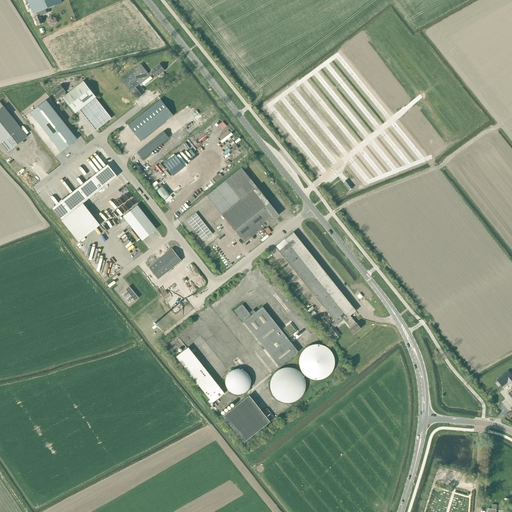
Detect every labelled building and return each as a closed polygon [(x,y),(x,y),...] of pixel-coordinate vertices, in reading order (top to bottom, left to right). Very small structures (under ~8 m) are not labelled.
[(62,2),(60,0),(27,0),(33,14),(34,14),(46,9),(62,2)] [(37,25),(43,23),(40,16),(48,12),(46,9),(34,14),(35,17),(34,18),(36,22),(35,23),(35,24),(37,25)] [(130,92),(137,99),(142,95),(135,87),(152,74),(155,78),(164,70),(159,64),(150,72),(148,74),(140,64),(121,80),(130,91),(130,92)] [(111,118),(82,82),(66,95),(64,93),(65,92),(60,85),(51,92),(57,99),(61,95),(75,113),(79,110),(95,131),(111,118)] [(77,139),(46,100),(30,113),(61,152),(77,139)] [(128,125),(140,141),(172,115),(160,100),(128,125)] [(3,106),(0,108),(0,142),(7,152),(27,137),(3,106)] [(165,129),(137,150),(142,157),(170,136),(165,129)] [(183,155),(186,153),(190,157),(196,153),(188,142),(176,151),(184,162),(187,159),(183,155)] [(163,164),(172,176),(184,166),(175,155),(163,164)] [(52,208),(61,220),(105,185),(117,176),(107,164),(52,208)] [(244,243),(269,222),(279,215),(267,201),(241,168),(206,195),(244,243)] [(343,183),(349,191),(353,187),(347,180),(343,183)] [(163,200),(170,195),(162,186),(156,191),(163,200)] [(123,217),(142,240),(156,229),(137,205),(123,217)] [(97,224),(95,226),(102,236),(105,234),(97,224)] [(349,329),(353,334),(360,329),(356,324),(355,324),(349,316),(355,311),(293,232),(275,247),(337,325),(344,320),(350,328),(349,329)] [(172,249),(148,268),(158,279),(181,261),(172,249)] [(107,280),(108,282),(106,284),(108,287),(116,282),(112,276),(107,280)] [(121,294),(129,304),(134,300),(135,301),(138,298),(129,286),(125,289),(126,290),(121,294)] [(279,367),(298,352),(261,307),(255,312),(253,310),(250,312),(252,315),(251,315),(242,304),(234,310),(279,367)] [(334,324),(327,329),(335,338),(341,334),(334,324)] [(323,345),(321,345),(320,344),(319,344),(317,344),(316,344),(314,344),(312,345),(309,346),(307,347),(305,348),(304,350),(302,352),(301,353),(300,356),(299,358),(299,360),(299,362),(299,363),(299,366),(300,368),(300,369),(301,371),(302,372),(304,374),(305,376),(307,377),(309,378),(311,379),(315,380),(317,380),(319,380),(321,379),(324,378),(326,377),(328,376),(330,374),(331,372),(333,369),(334,367),(334,364),(334,362),(334,359),(334,357),(333,355),(333,354),(331,352),(330,350),(329,349),(327,348),(326,347),(324,346),(323,345)] [(176,357),(212,403),(224,393),(187,347),(176,357)] [(288,367),(285,367),(283,368),(282,368),(280,369),(278,370),(277,371),(275,372),(274,374),(273,375),(272,377),(271,379),(270,380),(270,382),(270,383),(270,386),(270,388),(271,390),(271,392),(272,394),(273,395),(274,397),(275,398),(276,399),(277,400),(279,401),(281,401),(283,402),(285,403),(287,403),(289,403),(291,402),(293,402),(295,401),(297,400),(299,398),(300,397),(302,396),(303,394),(304,392),(305,389),(305,387),(305,384),(305,382),(305,380),(304,378),(303,376),(301,374),(299,372),(298,370),(295,369),(292,368),(291,367),(288,367)] [(239,369),(236,369),(235,370),(233,370),(231,371),(230,372),(228,373),(228,374),(227,375),(226,376),(226,378),(225,379),(225,380),(225,382),(225,383),(226,386),(226,388),(227,389),(228,390),(230,392),(231,393),(233,394),(234,394),(237,395),(239,395),(240,395),(242,394),(244,393),(245,392),(246,391),(247,390),(248,389),(249,388),(250,386),(250,384),(250,382),(250,380),(250,379),(250,378),(249,376),(248,375),(248,374),(247,373),(245,372),(244,371),(242,370),(241,370),(239,369)] [(511,379),(511,376),(508,371),(497,380),(502,386),(510,380),(511,381),(511,379)] [(222,416),(243,442),(269,422),(248,395),(222,416)]
